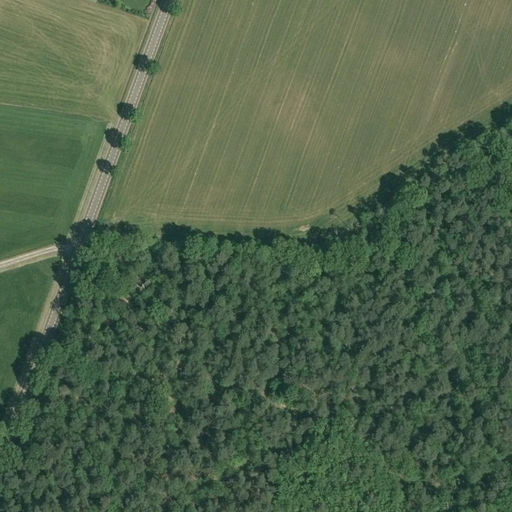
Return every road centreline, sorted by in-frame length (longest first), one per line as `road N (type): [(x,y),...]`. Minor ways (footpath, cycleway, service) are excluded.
road 1 (tertiary): [(0,471),(169,0)]
road 2 (track): [(312,412),(239,391),(143,379),(49,336)]
